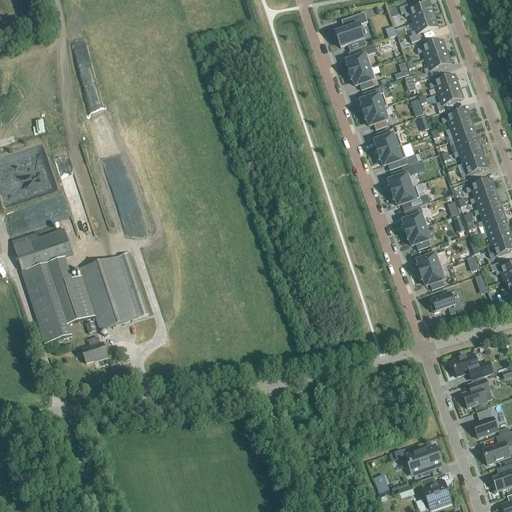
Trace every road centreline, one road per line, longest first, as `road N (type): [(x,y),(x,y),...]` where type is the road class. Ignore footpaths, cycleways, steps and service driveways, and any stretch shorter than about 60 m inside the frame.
road 1 (unclassified): [(61,411),(270,387),(423,350)]
road 2 (unclassified): [(303,6),(423,350)]
road 3 (unclassified): [(0,229),(61,411)]
road 4 (unclassified): [(511,176),(449,0)]
road 5 (unclassified): [(423,350),(481,511)]
